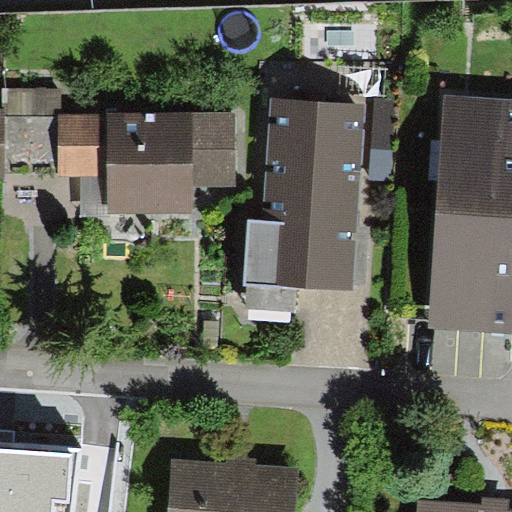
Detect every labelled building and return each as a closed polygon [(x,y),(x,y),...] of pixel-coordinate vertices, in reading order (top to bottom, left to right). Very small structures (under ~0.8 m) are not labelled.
[(0,177),(102,177),(102,117),(53,118),(53,93),(0,93),(0,177)] [(511,102),(445,98),(430,331),(511,335),(511,102)] [(349,287),(353,103),(269,101),(267,222),(245,221),(244,285),(349,287)] [(228,117),(102,117),(102,177),(102,212),(187,211),(187,184),(229,184),(228,117)] [(68,511),(74,458),(0,453),(0,511),(68,511)] [(291,511),(294,470),(164,462),(161,511),(291,511)] [(511,511),(511,507),(419,500),(417,511),(511,511)]
